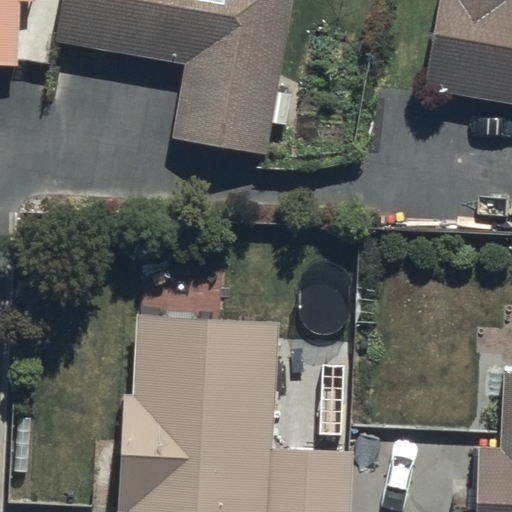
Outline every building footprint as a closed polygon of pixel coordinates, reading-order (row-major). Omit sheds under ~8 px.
[(0,0),(0,59),(17,60),(18,0),(0,0)] [(57,0),(50,38),(181,66),(167,131),(267,153),(273,126),(282,127),(290,91),(276,88),(295,0),(57,0)] [(511,0),(437,0),(421,81),(511,99),(511,0)] [(278,313),(136,307),(133,386),(118,386),(113,507),(244,511),(349,511),(352,445),(273,442),(278,313)] [(511,511),(511,364),(499,364),(495,442),(472,440),(470,480),(451,478),(449,508),(470,509),(469,511),(511,511)]
